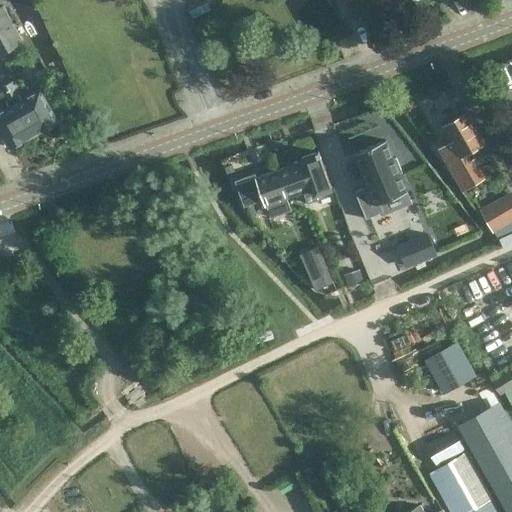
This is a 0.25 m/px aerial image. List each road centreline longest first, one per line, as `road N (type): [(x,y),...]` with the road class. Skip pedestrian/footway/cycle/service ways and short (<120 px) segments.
road 1 (tertiary): [(0,210),(511,21)]
road 2 (track): [(313,95),(389,304)]
road 3 (track): [(7,237),(102,342),(109,402)]
road 4 (track): [(271,511),(187,397)]
road 5 (track): [(420,426),(355,317)]
